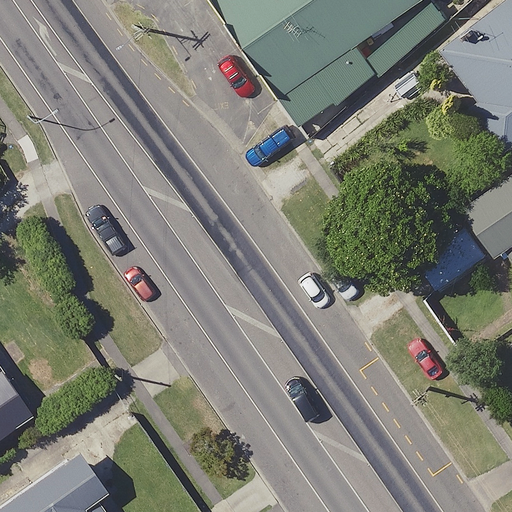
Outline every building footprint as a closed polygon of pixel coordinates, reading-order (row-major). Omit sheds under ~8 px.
[(417,0),(217,0),(283,94),(417,0)] [(475,105),(509,150),(511,147),(511,0),(503,0),(441,47),(481,100),(475,105)] [(511,175),(466,208),(501,257),(511,249),(511,175)] [(488,256),(464,219),(413,253),(438,290),(488,256)] [(0,435),(33,413),(0,364),(0,435)] [(78,448),(0,503),(0,511),(89,511),(84,505),(107,489),(78,448)]
